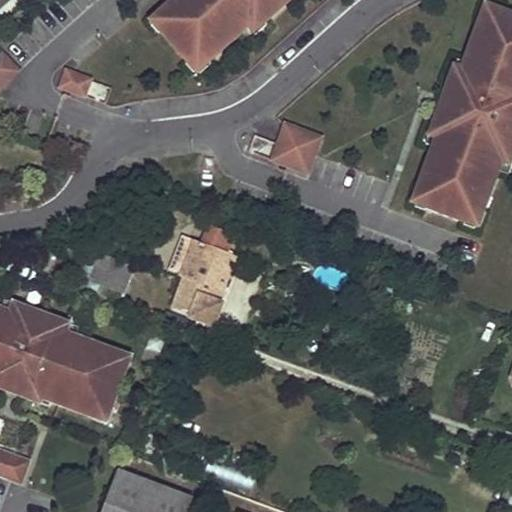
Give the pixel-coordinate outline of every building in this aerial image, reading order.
[(176,6),(165,16),(172,24),(161,35),(191,66),(202,56),(210,64),(221,54),(222,55),(244,34),(243,34),(251,26),(255,31),(264,22),(276,11),(274,10),(282,2),(283,4),(287,0),(178,0),(175,4),(176,6)] [(500,6),(486,0),(479,17),(483,19),(494,23),(499,9),(500,6)] [(511,13),(499,9),(494,23),(483,19),(478,34),(476,33),(465,60),(467,61),(463,73),(460,72),(456,81),(450,97),(452,97),(457,99),(453,110),(448,108),(446,107),(440,122),(437,131),(440,132),(436,144),(433,143),(423,171),(425,172),(419,186),(429,190),(424,204),(464,220),(469,205),(480,210),(486,195),(487,196),(497,168),(496,167),(500,156),(507,158),(511,148),(511,144),(511,13)] [(162,13),(149,25),(159,37),(161,35),(172,24),(165,16),(162,13)] [(244,34),(251,43),(268,27),(264,22),(255,31),(251,26),(243,34),(244,34)] [(191,66),(188,68),(199,80),(213,67),(210,64),(202,56),(191,66)] [(465,60),(457,57),(448,78),(456,81),(460,72),(463,73),(467,61),(465,60)] [(3,58),(0,60),(0,93),(20,76),(3,58)] [(68,76),(63,93),(86,102),(93,85),(68,76)] [(452,97),(448,108),(453,110),(457,99),(452,97)] [(440,122),(436,120),(428,141),(433,143),(436,144),(440,132),(437,131),(440,122)] [(278,139),(272,155),(292,164),(294,158),(309,163),(320,134),(285,121),(278,139)] [(511,163),(511,148),(507,158),(500,156),(496,167),(497,168),(509,172),(511,163)] [(419,186),(414,185),(408,202),(423,207),(424,204),(429,190),(419,186)] [(480,210),(469,205),(464,220),(463,223),(477,228),(484,211),(480,210)] [(186,281),(177,307),(196,315),(194,320),(219,329),(227,306),(222,304),(236,257),(208,245),(209,240),(193,234),(186,254),(191,257),(183,279),(186,281)] [(133,267),(100,254),(90,282),(123,295),(133,267)] [(13,315),(0,310),(0,385),(38,400),(40,395),(53,399),(52,404),(93,419),(98,406),(110,411),(125,370),(113,366),(117,353),(63,334),(66,326),(15,308),(13,315)] [(28,462),(7,455),(3,466),(0,465),(0,475),(21,483),(28,462)] [(120,473),(105,511),(143,511),(154,485),(120,473)] [(154,485),(143,511),(188,511),(193,500),(154,485)]
